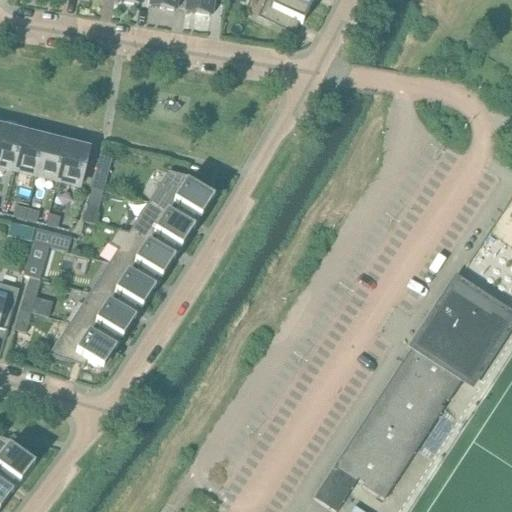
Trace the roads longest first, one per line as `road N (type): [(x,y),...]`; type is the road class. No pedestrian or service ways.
road 1 (residential): [(106,411),(315,74)]
road 2 (residential): [(0,24),(315,74)]
road 3 (residential): [(31,511),(106,411)]
